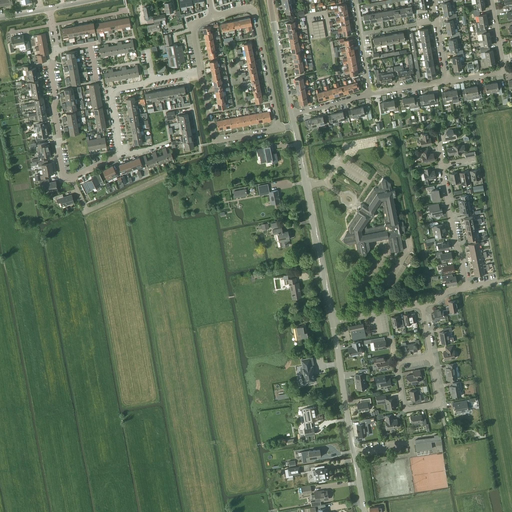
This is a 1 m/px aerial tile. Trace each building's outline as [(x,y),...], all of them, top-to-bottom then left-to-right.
[(293,8),(291,8),(290,3),(294,2),(293,0),(281,0),(284,11),(285,10),(286,14),(294,13),(293,8)] [(454,1),(453,0),(444,0),(444,3),(442,3),(443,10),(454,8),(454,5),(451,6),(450,2),(454,1)] [(168,2),(167,3),(164,3),(166,15),(170,14),(169,13),(173,12),(171,2),(169,2),(168,2)] [(429,8),(428,2),(419,4),(420,9),(416,10),(417,13),(427,12),(426,8),(429,8)] [(485,9),(484,3),(476,4),(477,10),(473,10),(473,13),(479,12),(479,10),(485,9)] [(330,12),(334,11),(342,10),(346,9),(346,4),(338,5),(338,8),(330,9),(330,12)] [(151,18),(151,15),(150,11),(152,10),(153,9),(152,6),(151,5),(149,6),(143,7),(145,16),(147,16),(148,19),(151,18)] [(454,10),(454,8),(443,10),(444,16),(446,15),(447,18),(457,16),(456,13),(452,14),(451,11),(454,10)] [(479,12),(473,13),(474,17),(478,16),(479,22),(487,20),(486,14),(480,15),(479,12)] [(370,22),(369,14),(363,15),(363,16),(361,16),(361,21),(364,20),(364,23),(370,22)] [(457,16),(447,18),(448,21),(445,22),(446,27),(454,26),(453,20),(457,20),(457,16)] [(250,17),(238,20),(240,29),(245,28),(246,31),(252,30),(251,25),(250,17)] [(126,31),(125,27),(130,26),(129,18),(122,19),(124,31),(126,31)] [(122,31),(124,31),(122,19),(115,20),(117,29),(122,28),(122,31)] [(112,33),(112,30),(117,29),(115,20),(109,21),(111,33),(112,33)] [(475,23),(477,32),(486,30),(485,27),(488,27),(487,20),(479,22),(475,23)] [(109,34),(111,33),(109,21),(102,23),(104,31),(108,30),(109,34)] [(203,28),(204,34),(212,33),(211,30),(213,30),(213,28),(215,28),(214,22),(210,23),(210,25),(210,27),(203,28)] [(104,31),(102,23),(95,24),(97,32),(97,36),(99,36),(99,32),(104,31)] [(161,30),(160,23),(147,26),(148,33),(161,30)] [(299,26),(287,28),(288,33),(296,32),(295,29),(303,27),(303,25),(299,26)] [(454,26),(446,28),(447,34),(450,33),(450,37),(460,35),(459,33),(459,32),(455,32),(455,29),(458,28),(458,26),(454,26)] [(479,41),(482,40),(490,39),(489,32),(486,33),(486,30),(477,32),(477,35),(478,41),(479,41)] [(33,38),(37,37),(38,42),(46,40),(45,33),(37,35),(33,36),(33,38)] [(397,34),(398,42),(404,41),(404,40),(407,40),(406,36),(404,36),(403,33),(397,34)] [(23,35),(17,36),(19,46),(25,45),(25,50),(28,49),(27,41),(24,42),(23,35)] [(460,38),(460,35),(450,37),(451,39),(448,40),(449,46),(457,44),(456,38),(460,38)] [(19,46),(17,36),(11,38),(12,44),(9,44),(11,52),(14,52),(13,47),(19,46)] [(176,44),(172,45),(171,39),(165,40),(166,46),(170,67),(181,65),(180,62),(184,61),(181,45),(177,46),(176,44)] [(482,40),(479,41),(480,43),(483,43),(483,46),(482,46),(480,47),(479,47),(480,50),(489,48),(489,45),(491,45),(490,39),(482,40)] [(35,47),(36,49),(48,47),(46,40),(38,42),(39,47),(35,47)] [(131,42),(126,43),(128,52),(134,51),(132,40),(130,40),(131,42)] [(121,53),(119,42),(117,42),(117,45),(113,46),(114,54),(121,53)] [(128,52),(126,43),(121,44),(121,42),(119,42),(121,53),(128,52)] [(108,56),(106,44),(104,45),(104,47),(99,48),(101,57),(108,56)] [(114,54),(113,46),(108,46),(108,44),(106,44),(108,56),(114,54)] [(457,44),(449,46),(450,52),(453,52),(453,55),(457,54),(463,53),(462,50),(461,50),(460,46),(459,46),(459,44),(457,44)] [(36,51),(39,50),(40,55),(45,54),(49,54),(48,47),(36,49),(36,51)] [(481,53),(482,59),(483,59),(486,58),(493,57),(492,51),(490,51),(489,48),(480,50),(480,53),(481,53)] [(456,57),(451,58),(453,64),(463,63),(462,60),(460,60),(459,57),(464,56),(463,53),(457,54),(458,57),(456,57)] [(45,54),(40,55),(37,56),(38,61),(34,61),(34,63),(38,63),(47,61),(45,54)] [(495,63),(493,57),(486,58),(483,59),(484,67),(491,66),(490,64),(495,63)] [(463,63),(453,64),(454,70),(455,70),(455,75),(459,74),(459,69),(462,69),(461,66),(464,65),(463,62),(463,63)] [(475,70),(473,62),(472,62),(472,64),(467,65),(468,71),(474,70),(475,70)] [(403,70),(404,80),(411,79),(411,77),(414,77),(411,64),(408,64),(409,69),(403,70)] [(28,65),(22,66),(23,70),(24,75),(26,75),(37,73),(36,68),(33,68),(29,69),(28,65)] [(135,68),(130,68),(132,77),(139,76),(137,65),(135,65),(135,68)] [(399,81),(404,80),(403,70),(402,66),(397,67),(397,66),(394,67),(395,75),(398,74),(399,81)] [(125,78),(123,67),(121,67),(122,70),(117,71),(119,80),(125,78)] [(132,77),(130,68),(126,69),(125,67),(123,67),(125,78),(132,77)] [(387,73),(384,73),(386,83),(392,82),(391,79),(394,78),(394,75),(392,67),(389,68),(390,70),(387,71),(387,73)] [(119,80),(117,71),(113,72),(112,69),(110,70),(112,81),(119,80)] [(105,82),(112,81),(110,70),(108,70),(109,72),(104,73),(105,82)] [(380,84),(386,83),(384,73),(378,74),(378,70),(375,70),(377,83),(380,82),(380,84)] [(247,84),(243,85),(244,87),(248,86),(252,85),(259,84),(258,78),(251,79),(251,82),(247,84)] [(354,81),(351,82),(351,83),(353,91),(359,90),(357,82),(359,82),(358,78),(353,79),(354,81)] [(353,91),(351,83),(348,84),(347,80),(345,80),(348,92),(353,91)] [(25,89),(28,88),(39,86),(38,81),(27,83),(27,86),(21,87),(21,89),(25,89)] [(337,82),(335,83),(339,95),(343,94),(341,86),(339,87),(337,82)] [(497,82),(491,84),(492,92),(498,91),(499,95),(502,94),(500,83),(497,83),(497,82)] [(85,90),(86,92),(99,89),(98,83),(88,85),(89,89),(85,90)] [(492,92),(491,84),(485,85),(482,86),(483,93),(486,93),(492,92)] [(334,96),(332,89),(329,89),(328,85),(326,86),(329,98),(334,96)] [(477,86),(470,87),(472,96),(478,94),(481,94),(480,86),(477,87),(477,86)] [(472,99),(472,96),(470,87),(464,88),(464,89),(462,89),(463,96),(464,101),(472,99)] [(324,99),(322,91),(319,92),(318,89),(316,90),(319,101),(324,99)] [(456,90),(450,91),(452,103),(459,102),(458,98),(461,97),(459,90),(457,90),(456,90)] [(444,105),(452,103),(450,91),(444,92),(441,93),(444,105)] [(434,93),(428,94),(429,102),(429,105),(438,104),(438,101),(436,93),(434,94),(434,93)] [(429,102),(428,94),(422,95),(422,96),(419,96),(420,104),(421,107),(429,105),(429,102)] [(101,95),(90,97),(91,101),(88,102),(88,104),(102,101),(101,95)] [(410,109),(413,108),(418,107),(418,104),(416,97),(414,97),(408,98),(409,106),(410,109)] [(30,107),(33,107),(33,105),(44,103),(43,98),(34,99),(35,103),(29,104),(30,107)] [(405,106),(409,106),(408,98),(402,99),(399,100),(401,110),(406,109),(405,106)] [(226,108),(225,104),(225,103),(227,103),(226,103),(229,102),(229,100),(226,100),(226,102),(225,102),(217,103),(218,109),(226,108)] [(388,101),(389,109),(393,109),(393,111),(398,111),(397,100),(394,101),(394,100),(388,101)] [(385,110),(389,109),(388,101),(382,102),(382,103),(379,103),(381,114),(386,113),(385,110)] [(357,108),(358,116),(365,115),(367,114),(366,107),(363,107),(357,108)] [(350,118),(358,116),(357,108),(350,110),(351,110),(348,111),(350,118)] [(262,113),(264,122),(270,121),(269,111),(267,112),(262,113)] [(341,122),(341,120),(345,120),(344,119),(347,119),(346,111),(343,112),(343,111),(336,113),(338,121),(339,122),(341,122)] [(256,114),(257,123),(264,122),(262,113),(256,114)] [(338,121),(336,113),(330,114),(330,115),(328,115),(329,123),(332,122),(338,121)] [(180,122),(189,121),(188,114),(176,116),(178,123),(180,122)] [(251,124),(257,123),(256,114),(249,115),(251,124)] [(244,126),(251,124),(249,115),(242,116),(244,126)] [(238,127),(244,126),(242,116),(236,117),(238,127)] [(325,116),(323,117),(323,116),(316,117),(318,125),(324,124),(327,123),(325,116)] [(231,128),(238,127),(236,117),(229,119),(231,128)] [(306,128),(309,127),(318,125),(316,117),(310,119),(310,120),(305,121),(306,128)] [(225,129),(231,128),(229,119),(223,120),(225,129)] [(218,130),(225,129),(223,120),(216,121),(218,130)] [(180,122),(181,129),(190,128),(189,121),(180,122)] [(36,129),(36,132),(47,130),(46,125),(45,125),(44,122),(33,124),(34,128),(34,129),(35,129),(36,129)] [(191,134),(190,128),(181,129),(182,136),(191,134)] [(456,134),(452,133),(452,129),(449,129),(447,130),(447,134),(444,136),(445,140),(448,141),(451,139),(454,140),(457,137),(456,134)] [(48,136),(47,131),(47,130),(36,132),(37,136),(36,136),(35,136),(35,137),(36,141),(44,140),(43,137),(48,136)] [(98,135),(100,148),(106,147),(105,137),(100,138),(100,134),(98,135)] [(183,142),(183,143),(193,141),(191,134),(182,136),(180,136),(181,140),(178,141),(178,143),(183,142)] [(423,139),(420,140),(421,146),(431,144),(430,138),(428,138),(427,134),(422,135),(423,139)] [(88,137),(86,137),(88,150),(95,149),(93,139),(89,140),(88,137)] [(183,143),(185,149),(194,148),(193,141),(183,143)] [(37,147),(36,147),(36,150),(37,150),(38,152),(49,150),(48,145),(47,145),(46,145),(45,142),(37,144),(38,147),(37,147)] [(261,155),(262,163),(266,162),(272,161),(272,163),(278,162),(276,153),(271,154),(269,146),(267,146),(266,145),(261,146),(263,155),(261,155)] [(464,145),(460,146),(460,145),(453,146),(453,148),(447,149),(449,155),(454,154),(454,155),(461,153),(465,152),(464,145)] [(160,155),(163,162),(173,158),(170,152),(167,153),(165,148),(161,149),(163,154),(160,155)] [(428,149),(421,150),(422,155),(421,156),(423,163),(425,162),(425,163),(429,162),(434,160),(433,154),(429,154),(428,149)] [(38,154),(37,155),(38,157),(39,157),(40,157),(40,160),(48,159),(48,156),(49,155),(50,155),(49,150),(38,152),(38,154)] [(163,162),(160,155),(157,156),(155,152),(151,153),(153,158),(150,159),(153,166),(163,162)] [(147,168),(153,166),(150,159),(147,160),(145,155),(143,156),(147,168)] [(135,157),(134,158),(134,159),(138,169),(139,170),(143,168),(142,166),(139,157),(136,159),(135,157)] [(132,160),(129,161),(132,170),(137,168),(138,169),(134,159),(134,158),(132,158),(132,160)] [(41,166),(42,170),(53,168),(52,163),(48,163),(47,160),(40,162),(37,162),(38,167),(41,166)] [(124,161),(123,162),(127,172),(132,170),(129,161),(126,162),(124,161)] [(127,172),(123,162),(122,162),(122,164),(119,165),(122,174),(127,172)] [(111,177),(112,179),(118,176),(117,174),(112,165),(107,168),(112,177),(111,177)] [(54,173),(53,168),(42,170),(43,174),(40,174),(41,179),(51,177),(50,174),(54,173)] [(111,177),(112,177),(107,168),(102,170),(108,181),(112,179),(111,177)] [(434,171),(431,171),(430,168),(420,170),(421,174),(423,173),(425,180),(426,184),(431,183),(430,179),(436,178),(434,171)] [(472,181),(480,179),(478,170),(470,171),(472,181)] [(452,173),(451,174),(450,174),(451,183),(455,182),(456,185),(460,184),(459,182),(457,172),(455,173),(455,172),(454,172),(453,172),(452,173)] [(462,185),(470,184),(468,175),(466,176),(465,172),(460,173),(462,185)] [(89,181),(82,185),(86,193),(89,192),(88,190),(92,189),(92,188),(94,187),(95,187),(96,188),(97,190),(98,191),(100,190),(100,188),(100,186),(99,183),(102,182),(100,177),(98,175),(90,179),(91,180),(90,183),(89,182),(89,181)] [(57,190),(55,181),(49,182),(49,179),(40,181),(41,187),(46,186),(47,191),(57,190)] [(390,253),(403,250),(389,197),(394,196),(395,190),(392,189),(391,184),(384,179),(378,181),(377,188),(373,189),(371,197),(365,205),(360,204),(353,212),(352,221),(347,228),(348,232),(353,233),(340,236),(342,242),(351,244),(353,243),(356,254),(357,254),(365,252),(365,249),(362,247),(361,242),(386,236),(390,253)] [(258,186),(260,195),(264,194),(269,193),(271,204),(280,203),(277,190),(269,192),(268,188),(267,184),(258,186)] [(438,189),(435,190),(434,186),(426,187),(427,190),(431,189),(431,191),(430,191),(431,194),(430,194),(431,200),(432,200),(432,201),(438,200),(438,197),(439,197),(438,189)] [(59,203),(60,203),(62,206),(74,203),(71,195),(63,197),(62,194),(52,197),(54,200),(56,200),(57,202),(59,203)] [(459,207),(470,204),(469,199),(471,198),(470,195),(461,196),(461,200),(458,201),(459,207)] [(438,204),(428,206),(429,211),(431,211),(432,217),(435,217),(436,218),(437,219),(439,218),(440,218),(440,216),(443,215),(443,214),(443,213),(442,213),(442,209),(439,209),(438,204)] [(470,204),(459,207),(460,213),(464,212),(464,215),(474,214),(473,210),(471,210),(470,204)] [(437,222),(429,223),(430,227),(432,227),(435,239),(446,237),(444,228),(445,228),(444,224),(437,225),(437,222)] [(281,228),(280,229),(272,230),(273,235),(277,234),(278,241),(279,241),(280,246),(280,247),(286,246),(286,244),(288,244),(287,240),(289,240),(287,231),(282,232),(281,228)] [(476,238),(475,233),(467,235),(468,240),(470,239),(471,242),(480,240),(479,238),(476,238)] [(444,240),(434,241),(435,246),(437,246),(438,250),(449,248),(448,242),(444,243),(444,240)] [(469,245),(470,251),(480,249),(478,243),(469,245)] [(481,255),(480,249),(470,251),(471,257),(481,255)] [(442,252),(436,253),(437,258),(440,258),(441,258),(441,262),(452,260),(451,253),(442,254),(442,252)] [(472,264),(482,262),(481,255),(471,257),(472,264)] [(474,270),(483,268),(482,262),(472,264),(474,270)] [(437,270),(443,269),(443,274),(454,272),(453,265),(447,266),(446,263),(437,265),(437,270)] [(485,274),(483,268),(474,270),(475,276),(485,274)] [(442,281),(446,281),(447,286),(457,284),(455,276),(452,277),(452,274),(441,276),(442,281)] [(289,284),(292,299),(301,297),(300,291),(301,291),(300,287),(299,287),(298,282),(297,282),(289,284)] [(450,314),(450,312),(457,311),(455,300),(448,301),(449,306),(446,307),(447,314),(450,314)] [(433,310),(434,313),(431,314),(433,323),(437,322),(437,319),(444,317),(443,309),(433,310)] [(414,314),(410,315),(410,314),(403,315),(405,325),(412,324),(412,323),(416,323),(414,314)] [(393,327),(398,326),(399,328),(404,327),(402,319),(399,320),(399,316),(391,317),(392,321),(392,323),(393,327)] [(352,340),(366,337),(363,323),(348,326),(349,328),(350,328),(352,340)] [(301,339),(301,337),(307,336),(307,331),(304,332),(303,326),(295,327),(297,340),(301,339)] [(449,338),(448,331),(452,330),(451,327),(443,328),(444,332),(439,333),(441,344),(452,342),(452,338),(449,338)] [(379,341),(379,338),(370,339),(363,341),(364,344),(373,342),(375,350),(386,348),(385,340),(379,341)] [(401,346),(402,346),(404,354),(417,351),(417,349),(420,348),(418,340),(415,340),(415,343),(406,345),(406,343),(405,342),(401,343),(401,344),(401,346)] [(362,354),(361,349),(363,348),(362,341),(351,343),(352,347),(348,348),(349,357),(362,354)] [(454,350),(453,345),(445,346),(446,352),(443,352),(444,360),(455,358),(454,350)] [(377,369),(381,368),(381,371),(387,370),(387,367),(390,367),(389,359),(385,360),(384,356),(378,357),(373,358),(374,365),(376,365),(377,369)] [(313,371),(312,366),(311,366),(310,358),(301,360),(303,368),(300,368),(303,382),(308,381),(309,383),(313,383),(313,380),(313,376),(313,374),(312,374),(312,372),(313,372),(313,371)] [(447,364),(448,368),(446,368),(448,381),(457,379),(455,367),(457,367),(456,363),(447,364)] [(412,371),(413,375),(406,376),(408,384),(419,382),(418,378),(421,377),(420,369),(412,371)] [(366,383),(364,373),(355,374),(356,381),(355,381),(357,390),(367,388),(366,383)] [(377,385),(380,384),(381,389),(391,387),(390,379),(385,380),(384,377),(375,378),(377,385)] [(452,383),(452,386),(449,387),(450,392),(451,392),(452,398),(461,396),(460,389),(461,389),(460,381),(452,383)] [(420,395),(418,395),(417,390),(409,391),(411,400),(412,400),(413,403),(421,402),(420,395)] [(394,398),(386,399),(386,395),(376,397),(377,402),(383,401),(383,402),(384,403),(385,403),(386,403),(388,410),(396,408),(394,398)] [(368,410),(368,407),(369,406),(369,403),(371,402),(370,398),(367,398),(363,399),(363,403),(357,404),(358,412),(368,410)] [(456,413),(468,411),(466,401),(452,403),(453,407),(455,407),(456,413)] [(317,419),(323,418),(322,414),(316,415),(314,407),(305,409),(308,422),(317,420),(317,419)] [(392,414),(385,416),(386,421),(385,421),(386,426),(386,430),(390,430),(390,429),(398,428),(397,419),(394,420),(392,419),(392,414)] [(425,418),(422,419),(421,415),(410,417),(411,424),(422,422),(423,425),(426,424),(425,418)] [(360,420),(361,424),(356,425),(358,437),(366,435),(364,423),(368,423),(368,419),(360,420)] [(305,437),(315,435),(313,426),(304,428),(305,437)] [(434,437),(430,438),(415,440),(416,451),(432,449),(431,442),(435,442),(441,441),(440,434),(434,435),(434,437)] [(308,451),(309,457),(305,457),(305,462),(314,461),(316,457),(321,457),(320,449),(308,451)] [(312,470),(314,480),(316,480),(317,480),(318,480),(319,482),(325,481),(324,479),(328,478),(327,472),(327,468),(326,467),(326,468),(324,468),(324,466),(314,467),(315,470),(314,470),(312,470)] [(285,470),(286,477),(292,476),(292,474),(300,473),(299,467),(288,469),(285,470)] [(299,494),(303,493),(303,494),(312,493),(311,485),(302,487),(302,488),(298,488),(299,494)] [(314,493),(316,501),(311,502),(311,506),(321,505),(320,500),(328,499),(327,491),(326,491),(314,493)]
